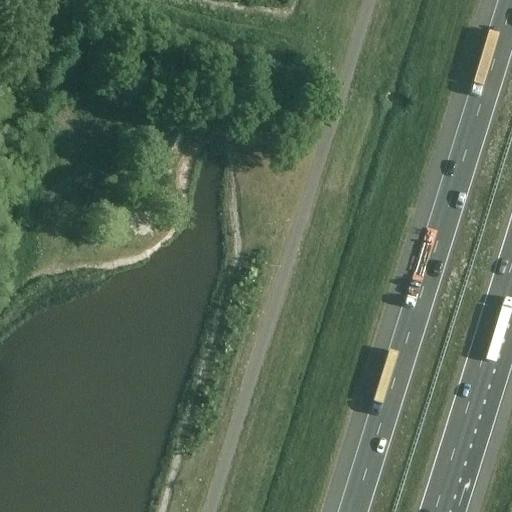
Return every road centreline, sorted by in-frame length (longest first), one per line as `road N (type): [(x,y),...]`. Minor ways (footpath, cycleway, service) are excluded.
road 1 (motorway): [(505,0),(345,511)]
road 2 (motorway): [(434,511),(511,262)]
